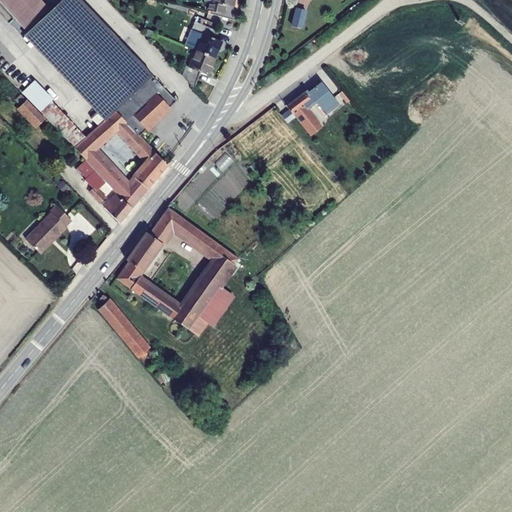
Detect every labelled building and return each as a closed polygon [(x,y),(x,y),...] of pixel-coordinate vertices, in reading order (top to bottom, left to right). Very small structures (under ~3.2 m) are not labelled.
[(0,0),(0,2),(29,33),(52,12),(40,0),(0,0)] [(85,0),(67,0),(41,25),(120,110),(144,135),(151,129),(174,107),(181,100),(85,0)] [(213,2),(212,10),(230,13),(231,5),(239,7),(239,0),(218,0),(218,3),(213,2)] [(196,48),(200,50),(220,58),(226,42),(219,38),(222,30),(218,29),(221,24),(201,16),(196,29),(202,32),(196,48)] [(41,25),(29,37),(108,121),(120,110),(41,25)] [(148,32),(153,38),(159,33),(160,32),(152,29),(148,32)] [(153,38),(157,42),(164,35),(159,33),(153,38)] [(190,66),(186,75),(198,88),(205,72),(213,75),(220,58),(200,50),(194,67),(190,66)] [(297,93),(316,116),(325,109),(306,85),(297,93)] [(31,100),(23,108),(42,127),(50,119),(31,100)] [(57,101),(44,112),(79,148),(80,147),(91,137),(57,101)] [(174,107),(151,129),(153,131),(177,109),(174,107)] [(309,122),(316,131),(332,118),(325,109),(316,116),(309,122)] [(108,121),(96,132),(107,143),(120,131),(151,164),(140,178),(153,189),(172,165),(144,135),(120,110),(108,121)] [(91,137),(101,148),(107,143),(96,132),(91,137)] [(91,137),(80,147),(138,207),(148,195),(134,184),(100,149),(101,148),(91,137)] [(89,161),(82,169),(91,178),(90,179),(98,188),(94,191),(106,203),(111,199),(103,190),(110,183),(89,161)] [(134,184),(148,195),(153,189),(140,178),(134,184)] [(108,206),(125,223),(137,208),(126,198),(125,199),(120,193),(108,206)] [(235,291),(223,282),(237,260),(235,259),(238,253),(170,203),(151,228),(148,226),(128,253),(131,255),(118,273),(197,331),(208,317),(213,321),(235,291)] [(32,239),(45,253),(71,226),(70,225),(76,219),(62,205),(56,211),(57,213),(32,239)] [(97,294),(101,299),(107,293),(104,290),(97,294)] [(149,342),(107,293),(101,299),(95,304),(137,354),(149,342)]
